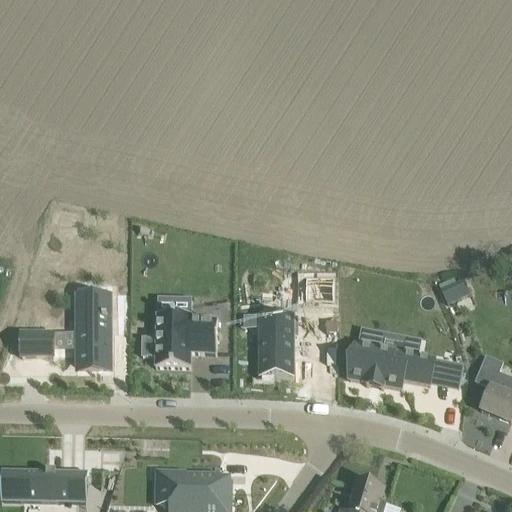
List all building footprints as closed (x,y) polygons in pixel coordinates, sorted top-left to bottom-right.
[(361,276),(360,284),(372,287),(373,279),(361,276)] [(308,283),(308,308),(337,308),(337,283),(308,283)] [(470,298),(469,294),(465,286),(464,283),(456,286),(442,292),(449,307),(470,298)] [(77,342),(77,354),(82,354),(82,358),(81,358),(81,373),(108,373),(108,342),(112,342),(112,343),(112,322),(108,322),(108,295),(106,295),(106,302),(82,302),(82,314),(81,314),(81,324),(82,324),(82,323),(85,323),(85,342),(77,342)] [(156,360),(156,371),(191,372),(191,357),(217,358),(218,323),(192,322),(192,318),(157,317),(157,342),(143,341),(143,360),(156,360)] [(262,320),(262,380),(296,380),(296,320),(262,320)] [(358,349),(351,383),(369,386),(368,389),(371,389),(371,388),(383,390),(383,391),(385,392),(386,389),(403,393),(405,384),(431,389),(436,364),(379,353),(382,338),(365,334),(362,350),(358,349)] [(22,336),(22,360),(54,360),(53,336),(22,336)] [(487,361),(476,386),(491,392),(482,414),(511,426),(511,424),(511,381),(500,377),(504,368),(487,361)] [(4,471),(2,501),(84,505),(85,474),(4,471)] [(161,478),(159,509),(171,509),(171,511),(231,511),(233,489),(220,488),(221,481),(161,478)] [(385,511),(387,507),(379,505),(384,491),(376,488),(377,487),(359,482),(349,511),(342,511),(385,511)]
